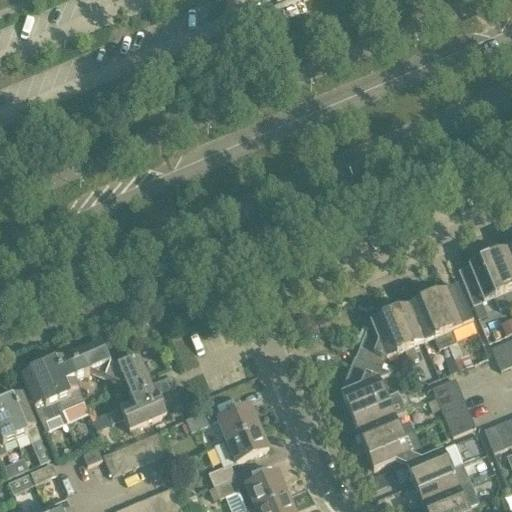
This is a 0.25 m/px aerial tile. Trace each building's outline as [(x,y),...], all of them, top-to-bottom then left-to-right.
[(511,265),(507,254),(488,262),(508,311),(511,309),(511,265)] [(469,271),(458,276),(474,311),(495,302),(500,314),(508,311),(488,262),(468,270),(469,271)] [(447,294),(428,302),(449,351),(457,348),(452,336),(473,327),(458,291),(448,295),(447,294)] [(428,302),(409,310),(424,347),(435,343),(440,355),(449,351),(428,302)] [(409,310),(390,318),(405,355),(410,367),(419,363),(414,351),(424,347),(409,310)] [(369,329),(356,362),(382,373),(386,363),(405,355),(390,318),(370,327),(371,329),(369,329)] [(506,341),(511,338),(511,324),(501,329),(506,341)] [(305,341),(316,338),(313,325),(301,329),(305,341)] [(511,347),(511,345),(501,349),(511,372),(511,371),(511,347)] [(69,346),(58,351),(63,362),(73,385),(74,384),(90,378),(105,384),(110,369),(101,347),(74,358),(69,346)] [(501,349),(491,353),(501,376),(511,372),(501,349)] [(469,361),(455,367),(459,376),(473,370),(469,361)] [(54,364),(42,369),(62,415),(84,406),(74,384),(73,385),(63,362),(55,365),(54,364)] [(110,369),(105,384),(112,387),(126,392),(133,408),(157,398),(157,399),(165,395),(177,390),(172,380),(151,389),(140,362),(118,372),(110,369)] [(345,396),(341,398),(350,417),(386,402),(378,383),(379,380),(383,381),(392,378),(392,377),(382,373),(356,362),(344,393),(345,396)] [(62,415),(42,369),(29,375),(29,376),(20,380),(45,438),(67,428),(61,416),(62,415)] [(455,384),(432,393),(437,403),(460,394),(455,384)] [(460,394),(437,403),(441,413),(464,403),(460,394)] [(133,408),(108,418),(112,428),(125,423),(130,435),(174,417),(165,395),(157,399),(157,398),(133,408)] [(398,397),(386,402),(350,417),(358,436),(406,416),(398,397)] [(12,402),(0,406),(0,407),(16,444),(27,439),(41,471),(51,467),(22,399),(12,403),(12,402)] [(464,403),(441,413),(445,423),(468,413),(464,403)] [(0,460),(8,457),(4,449),(16,444),(0,407),(0,460)] [(251,411),(217,425),(226,447),(260,433),(251,411)] [(468,413),(445,423),(449,432),(472,423),(468,413)] [(208,416),(186,425),(191,438),(214,429),(208,416)] [(406,416),(358,436),(366,455),(414,435),(406,416)] [(472,423),(449,432),(453,442),(476,433),(472,423)] [(511,447),(504,427),(494,431),(504,454),(511,450),(511,447)] [(494,431),(484,436),(494,458),(504,454),(494,431)] [(223,472),(209,479),(214,492),(236,482),(231,471),(269,455),(260,433),(226,447),(214,452),(223,472)] [(405,470),(411,460),(422,455),(414,435),(366,455),(374,475),(395,466),(405,470)] [(158,437),(147,442),(157,464),(168,459),(158,437)] [(147,442),(136,447),(145,469),(157,464),(147,442)] [(136,447),(125,451),(135,473),(145,469),(136,447)] [(414,490),(463,469),(454,450),(420,464),(411,460),(405,470),(414,490)] [(125,451),(114,456),(124,478),(135,473),(125,451)] [(98,455),(83,461),(88,471),(103,465),(98,455)] [(114,456),(103,461),(112,483),(124,478),(114,456)] [(52,469),(30,478),(35,490),(57,481),(52,469)] [(463,469),(414,490),(422,509),(471,488),(463,469)] [(236,482),(214,492),(220,505),(239,496),(245,511),(258,511),(288,499),(279,478),(241,493),(236,482)] [(471,488),(422,509),(422,511),(467,511),(479,507),(471,488)] [(180,489),(169,493),(177,511),(188,511),(190,511),(180,489)] [(177,511),(169,493),(158,498),(164,511),(177,511)] [(164,511),(158,498),(147,503),(151,511),(164,511)] [(293,511),(288,499),(258,511),(293,511)] [(151,511),(147,503),(136,508),(138,511),(151,511)]
